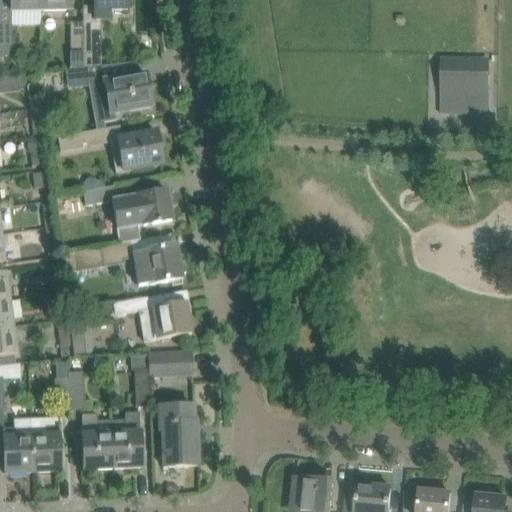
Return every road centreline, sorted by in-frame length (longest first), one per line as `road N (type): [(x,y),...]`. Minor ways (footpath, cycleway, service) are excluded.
road 1 (residential): [(251,432),(249,334),(185,0)]
road 2 (residential): [(511,457),(251,432)]
